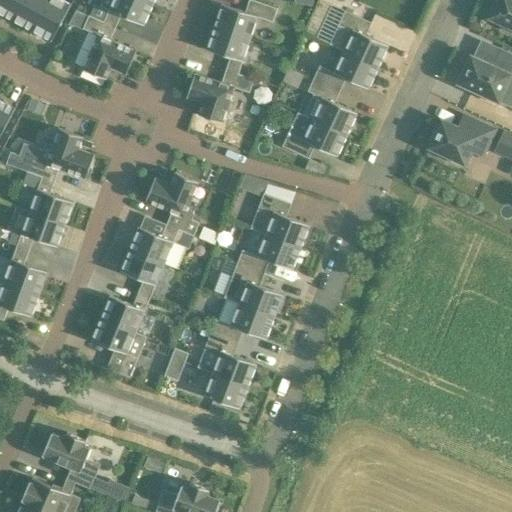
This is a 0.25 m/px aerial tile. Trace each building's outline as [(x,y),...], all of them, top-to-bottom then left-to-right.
[(0,0),(0,12),(13,19),(22,0),(0,0)] [(32,29),(47,0),(22,0),(13,19),(32,29)] [(61,0),(47,0),(32,29),(51,40),(50,40),(51,41),(71,4),(70,4),(61,0)] [(103,22),(115,27),(121,15),(144,25),(144,24),(143,24),(153,3),(146,0),(112,0),(109,9),(108,8),(108,9),(103,21),(103,22)] [(214,26),(249,38),(257,16),(272,21),(277,8),(254,0),(248,0),(245,11),(221,3),(220,4),(221,5),(214,26)] [(497,0),(496,0),(488,17),(502,23),(501,28),(511,32),(511,0),(498,0),(499,1),(497,0)] [(329,43),(344,50),(344,51),(379,67),(388,45),(365,35),(371,22),(345,10),(338,23),(329,43)] [(115,27),(103,22),(103,21),(88,15),(82,28),(97,35),(83,68),(82,67),(82,68),(106,79),(106,78),(110,67),(125,73),(125,74),(136,50),(135,50),(135,51),(110,39),(115,27)] [(226,69),(238,73),(242,61),(243,61),(243,60),(242,60),(249,38),(214,26),(207,48),(206,48),(206,49),(230,57),(226,69)] [(483,61),(471,55),(458,83),(482,94),(481,96),(493,102),(494,99),(498,101),(510,75),(511,76),(511,54),(499,49),(494,60),(485,56),(483,61)] [(313,78),(340,90),(345,78),(369,89),(379,67),(344,51),(334,72),(319,65),(313,78)] [(254,78),(238,73),(226,69),(221,82),(195,73),(194,72),(186,97),(187,98),(187,97),(202,102),(198,113),(197,114),(222,122),(223,121),(222,121),(233,87),(249,92),(254,78)] [(313,118),(347,134),(357,113),(334,102),(340,90),(313,78),(307,90),(322,97),(313,118)] [(0,100),(0,135),(15,107),(14,107),(14,108),(0,100)] [(436,124),(428,140),(431,141),(428,147),(447,156),(446,159),(458,164),(460,161),(464,163),(464,162),(460,160),(465,149),(482,157),(496,128),(472,117),(466,130),(441,119),(438,125),(436,124)] [(347,134),(313,118),(303,139),(288,132),(282,145),(309,158),(314,146),(337,156),(347,134)] [(46,140),(51,124),(40,121),(35,136),(46,140)] [(228,124),(224,141),(246,147),(251,130),(228,124)] [(42,176),(54,180),(59,168),(85,177),(84,178),(85,178),(94,153),(93,153),(93,154),(78,148),(82,137),(83,138),(83,137),(58,128),(59,129),(47,163),(31,157),(26,171),(41,176),(42,176)] [(511,136),(503,132),(495,151),(507,156),(511,145),(511,136)] [(198,183),(199,182),(174,172),(175,173),(170,184),(155,178),(156,177),(155,177),(145,201),(146,201),(171,211),(166,224),(193,235),(199,222),(191,219),(193,213),(192,208),(187,207),(198,182),(198,183)] [(29,211),(64,224),(72,202),(73,202),(49,193),(54,180),(42,176),(41,176),(37,188),(36,188),(36,189),(37,189),(29,211)] [(265,233),(301,247),(310,225),(286,216),(291,203),(263,192),(250,228),(265,233)] [(16,246),(29,250),(33,238),(57,246),(57,245),(64,224),(29,211),(21,232),(20,232),(20,233),(21,233),(16,246)] [(129,249),(164,263),(173,242),(174,241),(188,248),(193,235),(166,224),(161,236),(138,226),(137,227),(138,227),(129,249)] [(237,262),(264,273),(269,260),(293,269),(301,247),(265,233),(257,255),(242,249),(237,262)] [(4,281),(39,294),(47,272),(48,272),(48,271),(24,263),(29,250),(16,246),(12,258),(11,258),(11,259),(12,259),(4,281)] [(138,292),(150,297),(155,285),(156,285),(156,284),(155,284),(164,263),(129,249),(120,270),(120,269),(119,270),(143,280),(138,292)] [(217,258),(211,255),(209,261),(214,263),(217,258)] [(239,303),(275,317),(283,294),(260,285),(264,273),(237,262),(223,297),(239,303)] [(39,294),(4,281),(0,290),(0,304),(32,316),(32,315),(31,315),(39,294)] [(101,317),(136,332),(144,310),(145,311),(145,310),(150,297),(138,292),(132,305),(109,295),(109,296),(101,317)] [(210,332),(238,342),(243,330),(266,339),(275,317),(239,303),(231,324),(215,319),(210,332)] [(146,336),(136,332),(101,317),(92,338),(91,338),(91,339),(114,348),(106,367),(130,377),(146,336)] [(238,342),(210,332),(197,367),(212,373),(248,386),(257,364),(233,355),(238,342)] [(164,353),(168,346),(151,336),(147,344),(164,353)] [(170,360),(164,375),(177,380),(188,353),(175,348),(170,360)] [(203,394),(240,408),(248,386),(212,373),(204,394),(203,394)] [(64,437),(51,432),(42,455),(71,467),(66,479),(75,483),(89,489),(100,464),(86,458),(90,448),(83,445),(85,440),(66,432),(64,437)] [(61,490),(32,477),(30,481),(29,481),(21,500),(23,500),(51,511),(73,511),(80,497),(71,494),(75,483),(66,479),(61,490)] [(188,487),(181,485),(177,494),(164,489),(154,511),(181,511),(182,511),(215,511),(220,500),(207,495),(209,489),(190,482),(188,487)] [(51,511),(23,500),(17,511),(51,511)]
